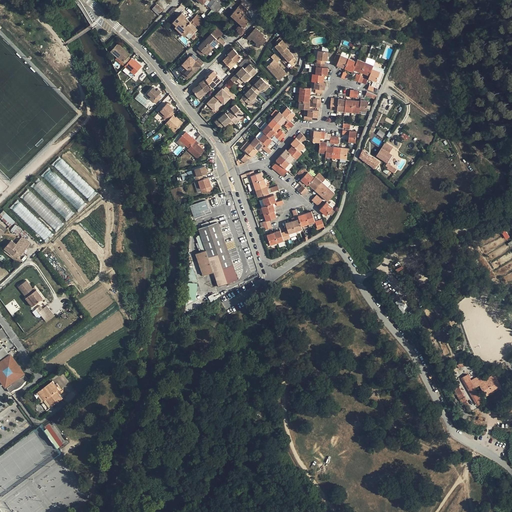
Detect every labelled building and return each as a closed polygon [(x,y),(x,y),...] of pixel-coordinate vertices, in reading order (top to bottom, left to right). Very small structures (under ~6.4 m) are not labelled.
[(224,0),(213,0),(216,2),(211,8),(218,14),(227,2),(224,0)] [(241,5),(232,15),(245,28),(251,21),(245,15),(248,12),(241,5)] [(176,27),(186,37),(191,32),(193,34),(205,22),(197,15),(190,22),(185,17),(186,17),(182,13),(178,18),(175,15),(170,19),(177,26),(176,27)] [(256,29),(248,39),(251,41),(253,40),(257,44),(256,45),(260,48),(267,40),(264,38),(265,36),(256,29)] [(200,49),(197,51),(202,56),(205,54),(207,56),(212,50),(214,48),(217,50),(223,44),(224,45),(226,42),(221,37),(220,38),(214,32),(199,48),(200,49)] [(276,46),(293,66),(295,64),(294,63),(297,60),(294,58),(295,57),(287,48),(292,44),(288,41),(287,42),(284,39),(283,40),(281,38),(276,42),(278,44),(276,46)] [(127,67),(124,70),(129,74),(132,71),(135,75),(143,66),(136,60),(135,60),(132,58),(132,59),(129,56),(131,54),(119,43),(111,51),(126,65),(125,66),(127,67)] [(230,55),(224,61),(232,69),(238,63),(237,62),(242,57),(234,49),(229,54),(230,55)] [(315,93),(322,94),(323,89),(325,90),(326,83),(324,83),(325,75),(328,75),(328,68),(324,68),(325,61),(328,61),(329,52),(318,51),(316,74),(313,74),(312,81),(315,82),(314,89),(316,89),(315,93)] [(267,67),(280,81),(287,74),(278,63),(281,60),(275,54),(271,57),(274,61),(267,67)] [(184,74),(182,75),(187,80),(195,72),(196,73),(204,64),(194,55),(192,58),(190,57),(178,69),(184,74)] [(336,56),(333,63),(337,64),(337,66),(353,72),(354,69),(370,76),(369,79),(380,83),(384,74),(373,69),(374,66),(358,60),(356,62),(340,56),(340,58),(336,56)] [(249,62),(232,79),(235,82),(237,80),(241,84),(245,80),(246,82),(252,76),(253,77),(258,72),(249,62)] [(201,84),(193,90),(200,99),(208,94),(207,92),(213,88),(222,78),(215,70),(210,75),(211,76),(207,80),(206,78),(200,83),(201,84)] [(356,74),(354,80),(362,83),(365,77),(356,74)] [(136,75),(131,81),(134,83),(139,78),(136,75)] [(262,78),(242,97),(250,105),(256,99),(255,98),(263,89),(265,91),(270,86),(262,78)] [(223,87),(208,103),(213,107),(215,105),(218,108),(224,102),(225,103),(232,96),(223,87)] [(304,116),(304,120),(312,121),(312,117),(318,118),(319,111),(310,110),(310,103),(311,88),(300,87),(299,101),(300,101),(299,108),(309,109),(308,117),(304,116)] [(154,88),(147,95),(157,105),(163,98),(160,95),(162,93),(159,90),(158,91),(156,90),(156,89),(156,88),(155,88),(154,88)] [(361,101),(332,98),(331,110),(359,113),(360,111),(367,112),(368,101),(361,100),(361,101)] [(314,99),(313,107),(321,107),(321,100),(314,99)] [(175,113),(173,111),(174,109),(168,103),(161,111),(171,119),(166,124),(175,132),(184,122),(178,117),(177,117),(174,115),(175,113)] [(226,113),(216,123),(224,131),(234,122),(236,124),(239,121),(239,120),(245,114),(235,104),(231,108),(233,110),(228,115),(226,113)] [(265,133),(259,139),(256,137),(245,150),(248,152),(242,159),(246,163),(249,159),(250,160),(264,144),(267,146),(264,149),(269,153),(272,150),(267,146),(273,140),(270,138),(288,119),(290,120),(287,123),(292,128),(295,125),(290,121),(296,114),(288,107),(282,113),(280,111),(263,131),(265,133)] [(275,136),(280,141),(286,134),(281,130),(275,136)] [(325,132),(311,131),(310,139),(313,139),(313,142),(320,143),(319,153),(326,153),(325,157),(347,159),(348,148),(327,146),(327,142),(320,142),(321,139),(324,139),(325,132)] [(343,131),(342,135),(349,135),(349,142),(355,143),(356,132),(343,131)] [(187,132),(180,139),(189,148),(188,149),(198,158),(205,151),(198,144),(199,144),(196,141),(197,140),(194,138),(187,132)] [(403,132),(400,137),(406,141),(409,137),(403,132)] [(272,167),(283,176),(288,171),(285,169),(295,157),(297,159),(302,153),(300,152),(305,146),(302,143),(307,138),(301,133),(291,144),(293,145),(288,151),(286,149),(276,160),(277,161),(272,167)] [(394,154),(384,147),(378,157),(389,163),(394,154)] [(380,163),(362,150),(359,158),(374,170),(380,163)] [(47,243),(100,192),(61,154),(10,207),(47,243)] [(394,173),(397,169),(387,163),(385,167),(394,173)] [(188,173),(190,178),(195,176),(196,182),(199,181),(203,193),(213,189),(209,178),(204,180),(202,175),(208,173),(205,166),(193,170),(193,171),(188,173)] [(303,167),(298,173),(303,178),(301,180),(308,185),(309,184),(328,201),(335,193),(316,176),(315,178),(303,167)] [(254,172),(247,174),(248,177),(251,176),(258,197),(262,196),(265,206),(262,208),(266,221),(263,222),(266,230),(272,228),(269,220),(277,218),(274,211),(275,210),(273,204),(276,203),(277,206),(284,204),(283,200),(277,202),(274,195),(271,196),(265,179),(264,179),(261,173),(255,175),(254,172)] [(303,185),(298,190),(304,195),(309,190),(303,185)] [(317,195),(312,200),(318,205),(323,200),(317,195)] [(205,201),(190,206),(193,217),(201,215),(201,212),(208,209),(205,201)] [(327,202),(320,209),(326,215),(333,208),(327,202)] [(281,231),(267,235),(271,245),(291,239),(289,234),(303,229),(302,226),(315,222),(312,212),(298,216),(299,219),(286,224),(288,231),(282,233),(281,231)] [(1,213),(0,214),(0,220),(9,228),(13,223),(1,213)] [(322,219),(315,222),(318,229),(325,227),(322,219)] [(218,222),(200,228),(202,236),(197,238),(202,252),(196,254),(204,275),(211,273),(216,287),(234,281),(234,282),(236,282),(235,281),(238,280),(218,222)] [(505,230),(501,233),(506,240),(510,237),(505,230)] [(22,237),(18,242),(26,248),(30,243),(22,237)] [(11,241),(5,248),(14,255),(17,251),(13,248),(16,244),(11,241)] [(21,255),(26,248),(18,242),(16,244),(13,248),(17,251),(14,255),(17,258),(20,254),(21,255)] [(14,255),(5,248),(2,250),(15,260),(20,263),(21,261),(17,258),(14,255)] [(35,304),(43,298),(36,289),(34,291),(32,288),(29,284),(21,290),(26,297),(28,295),(35,304)] [(195,296),(199,307),(203,305),(198,294),(195,296)] [(35,304),(28,295),(26,297),(33,305),(35,304)] [(403,300),(397,303),(402,312),(408,309),(403,300)] [(39,312),(43,317),(51,311),(47,305),(39,312)] [(0,376),(5,383),(8,381),(10,384),(11,385),(7,388),(10,392),(11,391),(14,389),(16,389),(18,388),(21,386),(22,384),(24,382),(26,380),(28,379),(24,375),(20,378),(20,377),(19,376),(23,373),(20,369),(13,360),(14,360),(10,355),(8,357),(0,345),(0,342),(1,342),(0,340),(0,376)] [(23,373),(19,376),(20,377),(25,374),(10,354),(9,355),(0,342),(0,345),(8,357),(10,355),(14,360),(13,360),(20,369),(23,373)] [(453,377),(452,375),(451,373),(456,370),(454,367),(447,370),(448,373),(446,374),(449,379),(453,377)] [(483,403),(474,388),(473,386),(471,381),(467,375),(463,377),(478,405),(483,403)] [(0,376),(0,380),(5,388),(10,384),(8,381),(5,383),(0,376)] [(479,376),(471,381),(473,386),(482,381),(479,376)] [(485,395),(501,387),(495,376),(492,378),(491,376),(487,378),(488,380),(479,385),(485,395)] [(476,406),(478,405),(463,377),(461,378),(476,406)] [(474,388),(479,385),(488,380),(487,378),(482,381),(473,386),(474,388)] [(16,389),(14,389),(11,391),(16,390),(20,388),(24,385),(26,380),(24,382),(22,384),(21,386),(19,387),(18,388),(16,389)] [(455,380),(451,382),(462,405),(466,403),(455,380)] [(59,389),(53,381),(39,391),(45,400),(47,398),(52,406),(62,398),(57,391),(59,389)] [(502,388),(501,387),(485,395),(486,397),(502,388)] [(43,427),(55,449),(62,445),(50,423),(43,427)]
